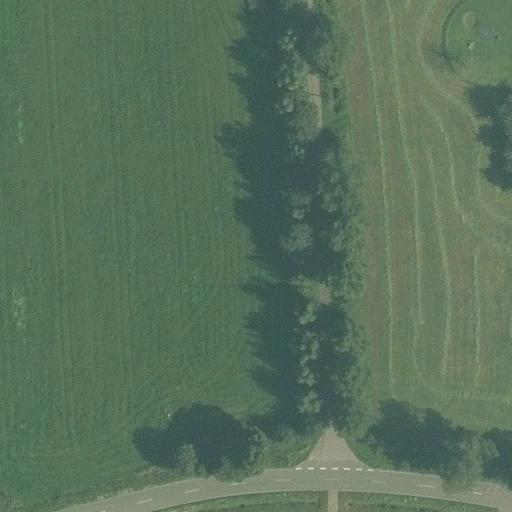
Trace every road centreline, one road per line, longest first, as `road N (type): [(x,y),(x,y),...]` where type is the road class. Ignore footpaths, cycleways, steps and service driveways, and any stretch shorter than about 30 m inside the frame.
road 1 (unclassified): [(331,479),(306,0)]
road 2 (tertiary): [(99,511),(230,484),(331,479)]
road 3 (tertiary): [(331,479),(511,499)]
